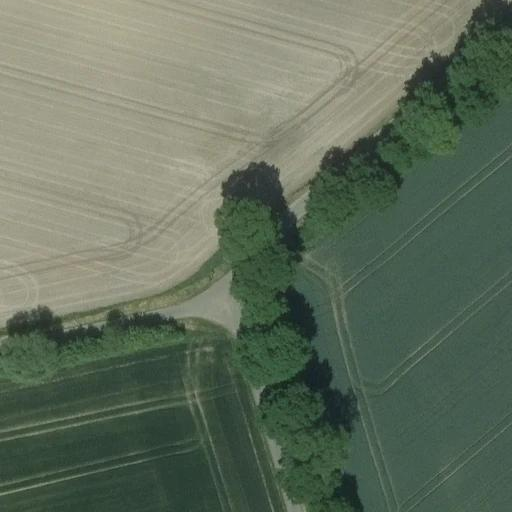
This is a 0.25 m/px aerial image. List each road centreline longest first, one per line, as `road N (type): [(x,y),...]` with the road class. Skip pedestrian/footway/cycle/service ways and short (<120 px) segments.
road 1 (unclassified): [(511,23),(281,217),(248,256),(237,290)]
road 2 (unclassified): [(0,342),(237,290)]
road 3 (unclassified): [(237,290),(303,511)]
